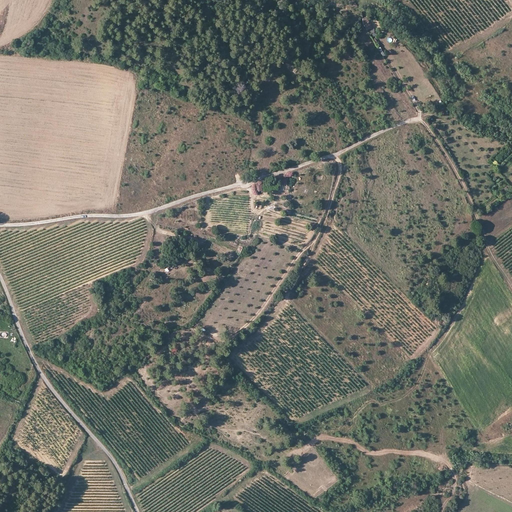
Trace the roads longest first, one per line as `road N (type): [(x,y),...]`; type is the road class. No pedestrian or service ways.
road 1 (track): [(0,223),(146,213),(335,153),(415,118)]
road 2 (unclassified): [(0,275),(41,375),(120,468),(135,511)]
road 3 (track): [(335,153),(327,213),(284,293)]
